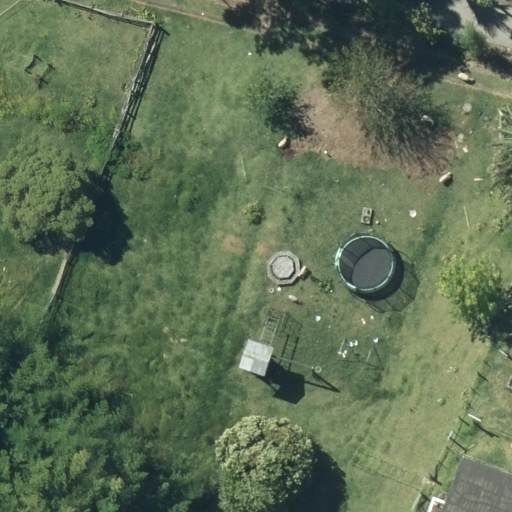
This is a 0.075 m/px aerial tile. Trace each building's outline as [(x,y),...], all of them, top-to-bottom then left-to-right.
[(511,305),(497,347),(511,351),(511,305)] [(268,434),(295,447),(301,431),(275,418),(268,434)] [(137,440),(165,452),(173,433),(146,422),(137,440)] [(124,467),(153,483),(162,465),(133,450),(124,467)] [(511,511),(511,501),(457,481),(445,511),(511,511)]
